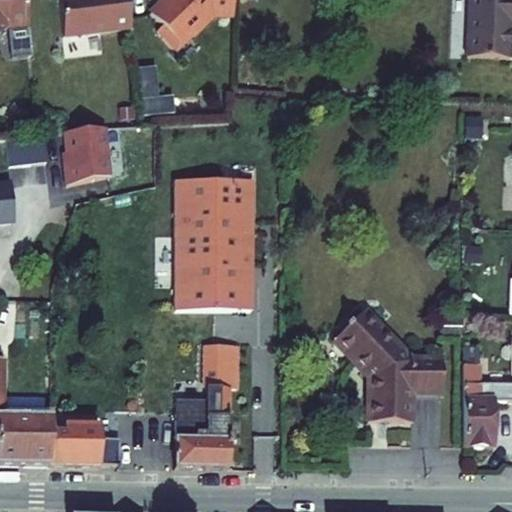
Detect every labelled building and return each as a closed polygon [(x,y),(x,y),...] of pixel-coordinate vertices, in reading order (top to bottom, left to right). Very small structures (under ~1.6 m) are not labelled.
[(5,22),(29,20),(26,0),(0,0),(0,25),(2,24),(5,22)] [(130,29),(126,0),(58,0),(62,36),(130,29)] [(213,14),(232,15),(232,0),(161,0),(150,11),(161,24),(156,29),(172,46),(187,33),(213,14)] [(511,0),(469,0),(468,52),(506,53),(507,18),(511,17),(511,0)] [(108,127),(68,130),(70,164),(67,164),(69,183),(112,180),(108,127)] [(48,160),(46,132),(9,136),(11,163),(48,160)] [(250,172),(174,174),(177,301),(216,300),(217,354),(209,355),(210,396),(199,396),(199,408),(180,408),(181,462),(232,461),(230,385),(238,384),(236,301),(253,300),(250,172)] [(11,179),(0,180),(0,215),(14,215),(11,179)] [(337,330),(329,337),(364,376),(365,425),(409,424),(410,398),(440,397),(440,357),(404,358),(361,308),(350,319),(344,313),(332,323),(337,330)] [(471,338),(462,338),(463,449),(494,449),(493,384),(485,384),(485,366),(479,366),(479,347),(471,347),(471,338)] [(0,339),(0,443),(5,443),(6,460),(58,461),(58,417),(58,407),(13,407),(9,339),(0,339)] [(96,417),(58,417),(58,461),(124,461),(124,433),(96,433),(96,417)]
